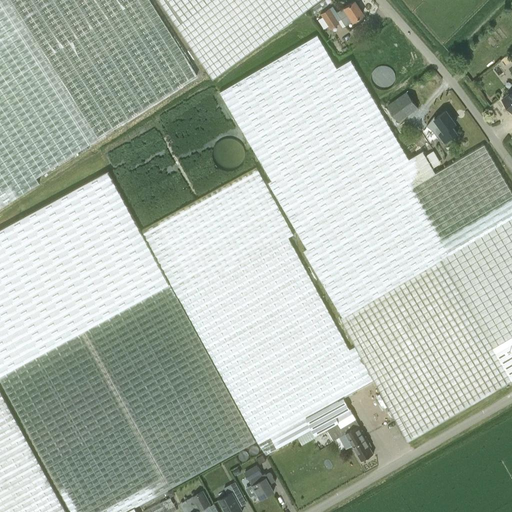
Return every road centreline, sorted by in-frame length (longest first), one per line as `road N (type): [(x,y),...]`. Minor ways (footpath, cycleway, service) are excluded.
road 1 (unclassified): [(312,511),(511,398)]
road 2 (unclassified): [(511,164),(378,0)]
